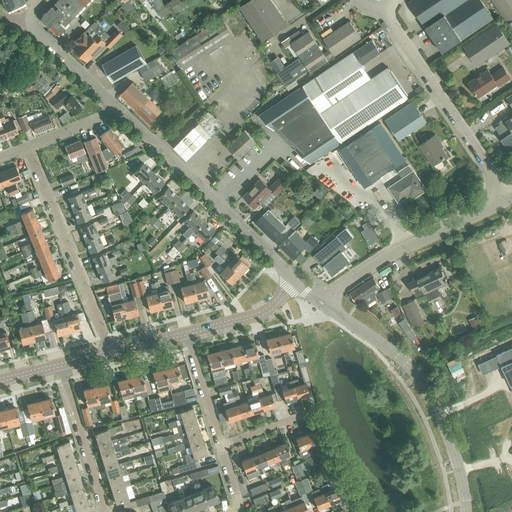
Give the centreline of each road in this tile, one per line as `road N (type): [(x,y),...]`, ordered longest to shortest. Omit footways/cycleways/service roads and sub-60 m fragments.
road 1 (tertiary): [(465,511),(451,444),(409,366),(322,304)]
road 2 (tertiary): [(293,281),(117,108)]
road 3 (unclassified): [(508,196),(382,7)]
road 4 (residential): [(109,352),(25,147)]
road 5 (residential): [(322,304),(392,251),(508,196)]
road 6 (residential): [(104,511),(59,365)]
road 7 (residential): [(186,333),(263,312),(293,281)]
road 8 (tertiary): [(117,108),(30,22)]
